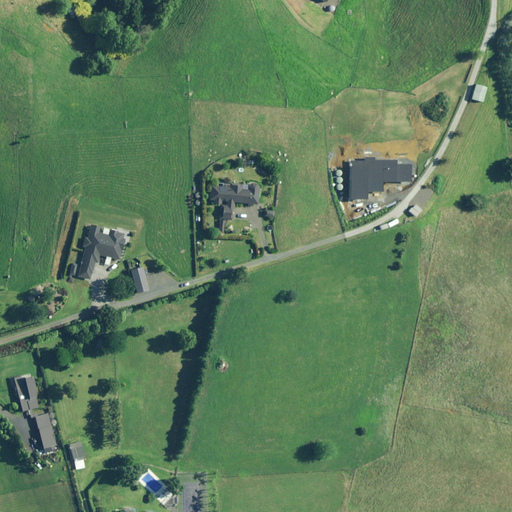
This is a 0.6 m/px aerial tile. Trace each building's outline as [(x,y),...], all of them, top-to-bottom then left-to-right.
[(484,87),(473,84),(469,99),(480,102),(484,87)] [(398,160),(350,160),(351,201),(370,201),(370,191),(384,191),(384,180),(410,180),(410,165),(398,165),(398,160)] [(258,204),(259,187),(258,187),(258,186),(257,185),(256,184),(255,184),(254,183),(253,183),(252,183),(251,183),(250,184),(249,184),(248,185),(248,186),(247,186),(247,187),(247,189),(242,188),(242,184),(230,183),(229,187),(210,186),(209,200),(213,200),(213,203),(221,204),(221,201),(226,201),(226,205),(221,204),(220,219),(233,220),(233,203),(244,203),(244,204),(245,204),(245,205),(246,205),(246,206),(247,206),(248,206),(249,206),(250,206),(250,205),(251,205),(252,205),(252,204),(258,204)] [(111,229),(109,234),(103,233),(105,228),(91,224),(88,237),(85,237),(82,246),(85,247),(78,276),(91,280),(96,262),(98,263),(100,255),(120,260),(126,239),(124,238),(125,233),(111,229)] [(148,288),(142,267),(131,270),(137,291),(148,288)] [(89,370),(79,368),(75,393),(85,395),(89,370)] [(21,379),(20,376),(13,378),(21,411),(39,407),(31,376),(21,379)] [(47,413),(34,416),(43,448),(56,445),(47,413)] [(84,456),(80,441),(68,444),(75,469),(84,467),(82,457),(84,456)]
